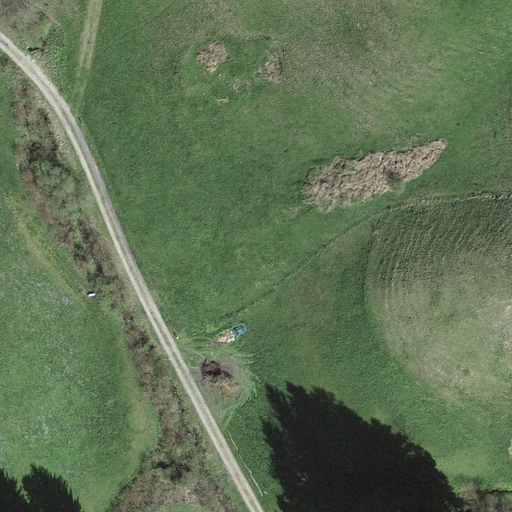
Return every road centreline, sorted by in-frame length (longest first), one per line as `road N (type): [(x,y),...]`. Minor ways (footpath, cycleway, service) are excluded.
road 1 (track): [(0,36),(48,91),(84,152),(169,346),(260,511)]
road 2 (track): [(64,117),(92,0)]
